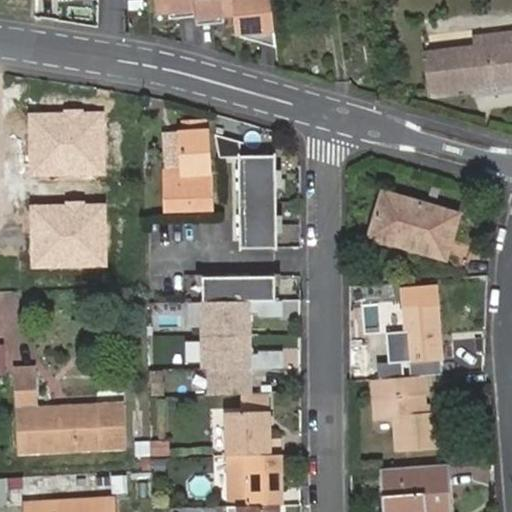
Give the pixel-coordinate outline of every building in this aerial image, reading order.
[(155,0),(157,14),(196,10),(194,0),(155,0)] [(194,0),(196,10),(196,19),(235,15),(233,0),(194,0)] [(272,0),(233,0),(235,15),(237,35),(275,31),(272,0)] [(422,53),(426,88),(466,83),(467,88),(511,83),(511,56),(510,34),(486,37),(487,46),(422,53)] [(466,83),(426,88),(427,94),(467,88),(466,83)] [(104,111),(28,114),(30,179),(106,176),(104,111)] [(240,156),(240,143),(212,134),(216,156),(240,156)] [(182,176),(165,176),(165,210),(211,210),(211,176),(210,140),(183,140),(182,169),(182,176)] [(276,249),(275,156),(240,156),(240,249),(276,249)] [(382,179),(371,215),(410,227),(407,236),(443,248),(457,204),(382,179)] [(107,204),(31,207),(33,272),(109,269),(107,204)] [(410,227),(371,215),(368,223),(407,236),(410,227)] [(275,304),(275,277),(202,278),(203,305),(252,304),(275,304)] [(402,288),(410,377),(419,377),(445,374),(436,285),(402,288)] [(203,305),(199,305),(200,370),(206,370),(206,398),(241,397),(253,397),(253,373),(260,373),(259,358),(252,358),(252,318),(252,304),(203,305)] [(275,304),(252,304),(252,318),(281,318),(281,304),(275,304)] [(348,348),(352,379),(367,377),(362,346),(348,348)] [(282,357),(259,358),(260,373),(283,372),(282,357)] [(422,415),(419,377),(410,377),(377,379),(380,419),(391,419),(394,452),(436,449),(434,414),(422,415)] [(241,397),(241,413),(269,413),(268,396),(253,397),(241,397)] [(124,448),(122,409),(35,412),(34,402),(14,404),(16,444),(37,444),(37,453),(124,448)] [(224,413),(226,460),(228,460),(278,459),(278,455),(277,439),(270,439),(269,413),(241,413),(224,413)] [(167,457),(168,441),(134,440),(134,456),(167,457)] [(448,511),(445,455),(378,460),(380,511),(448,511)] [(279,475),(278,459),(228,460),(229,510),(279,510),(280,510),(279,490),(275,490),(274,476),(279,475)] [(23,509),(22,511),(111,511),(111,503),(23,509)]
